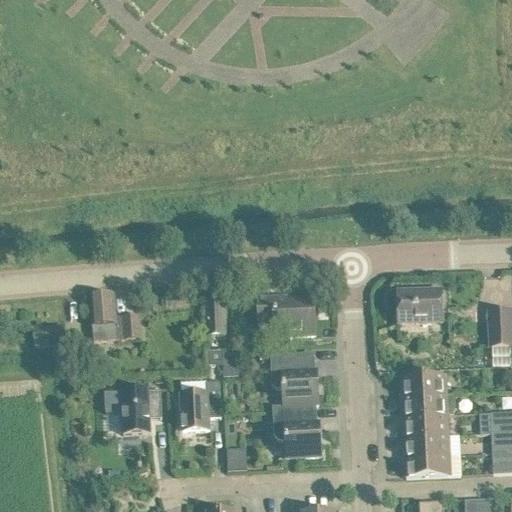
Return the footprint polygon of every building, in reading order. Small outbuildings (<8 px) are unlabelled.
[(399,327),(442,325),(441,293),(398,294),(399,327)] [(116,323),(114,298),(90,300),(93,345),(139,341),(137,319),(124,320),(124,322),(116,323)] [(289,306),(289,300),(258,302),(259,328),(272,327),(273,340),(315,339),(313,303),(299,304),(299,306),(289,306)] [(207,338),(225,337),(223,308),(206,309),(207,338)] [(511,329),(511,313),(489,314),(490,350),(503,349),(504,369),(511,368),(511,371),(511,370),(511,329)] [(64,328),(27,331),(29,350),(65,347),(64,328)] [(209,369),(223,368),(222,354),(208,355),(209,369)] [(309,374),(308,356),(270,358),(271,385),(271,386),(272,388),(273,389),(274,390),(276,392),(277,392),(279,392),(281,392),(283,392),(284,409),(284,410),(310,408),(310,409),(318,409),(317,373),(309,374)] [(402,401),(445,399),(444,378),(401,380),(402,401)] [(209,422),(221,421),(219,386),(206,386),(181,386),(182,397),(180,397),(182,435),(210,434),(209,422)] [(161,417),(160,393),(104,396),(105,416),(122,415),(123,438),(150,437),(149,418),(161,417)] [(453,401),(453,399),(445,399),(402,401),(403,420),(453,418),(453,416),(456,413),(455,404),(453,401)] [(311,426),(310,409),(310,408),(284,410),(284,409),(272,410),(274,437),(274,439),(275,440),(276,441),(278,443),(280,444),(281,444),(283,444),(285,444),(286,462),(321,460),(319,425),(311,426)] [(511,435),(511,415),(490,416),(491,429),(497,429),(497,436),(511,435)] [(404,441),(447,439),(446,418),(454,418),(453,418),(403,420),(404,441)] [(511,435),(497,436),(497,429),(491,429),(492,450),(511,449),(511,435)] [(466,449),(490,447),(490,438),(466,440),(466,449)] [(447,439),(404,441),(405,462),(448,460),(447,439)] [(492,463),(511,462),(511,449),(492,450),(492,463)] [(246,452),(227,453),(228,475),(247,474),(246,452)] [(406,482),(449,480),(461,479),(460,459),(448,460),(405,462),(406,482)] [(493,478),(511,477),(511,462),(492,463),(493,478)] [(465,511),(476,511),(476,503),(465,504),(465,511)] [(476,511),(488,511),(488,503),(476,503),(476,511)]
